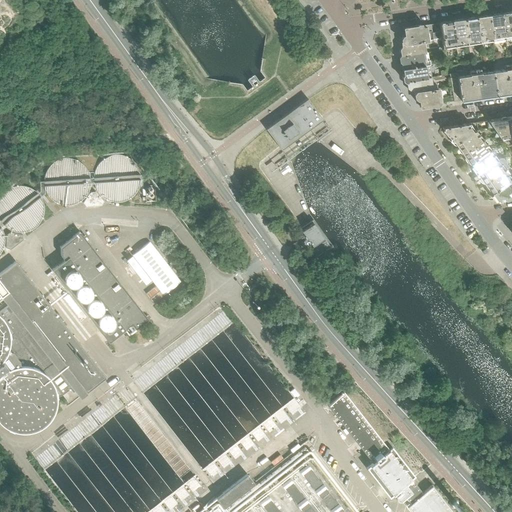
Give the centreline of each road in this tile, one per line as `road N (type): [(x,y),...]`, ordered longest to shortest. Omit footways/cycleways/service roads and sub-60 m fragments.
road 1 (secondary): [(261,237),(333,335),(494,511)]
road 2 (secondary): [(261,237),(213,156),(154,90)]
road 3 (secondary): [(154,90),(261,237)]
road 4 (unknown): [(14,254),(114,377)]
road 5 (residential): [(349,33),(373,19),(496,0)]
road 6 (residential): [(478,218),(409,119)]
